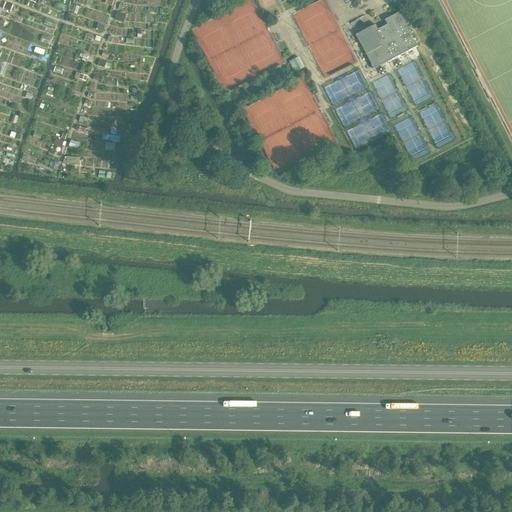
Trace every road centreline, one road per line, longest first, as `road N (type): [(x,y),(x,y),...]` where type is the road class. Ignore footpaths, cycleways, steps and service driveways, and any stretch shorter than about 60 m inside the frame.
road 1 (track): [(0,330),(118,336),(511,328)]
road 2 (motorway): [(511,419),(0,413)]
road 3 (secondary): [(511,374),(0,368)]
